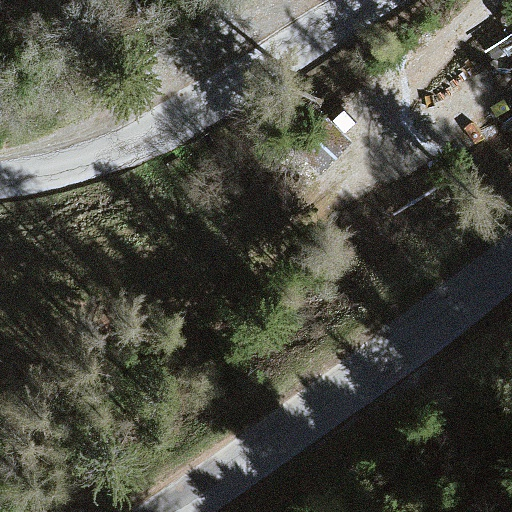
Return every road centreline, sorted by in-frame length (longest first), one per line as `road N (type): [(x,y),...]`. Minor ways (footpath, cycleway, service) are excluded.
road 1 (unclassified): [(511,257),(167,511)]
road 2 (unclassified): [(368,0),(124,149),(0,181)]
